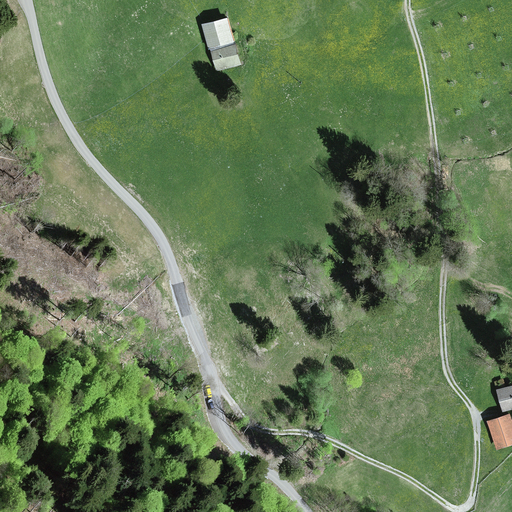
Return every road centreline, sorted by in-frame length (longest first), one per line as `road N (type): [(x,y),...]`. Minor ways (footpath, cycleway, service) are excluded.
road 1 (track): [(210,376),(249,421),(340,446),(455,509),(472,498),(475,414),(445,364),(444,225),(408,0)]
road 2 (unclassified): [(27,0),(66,123),(162,243),(229,438),(308,511)]
